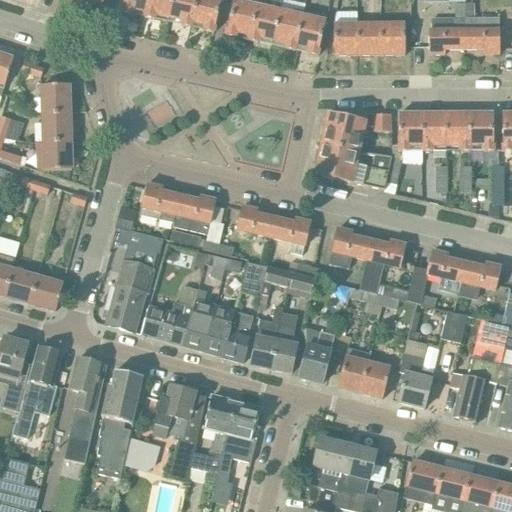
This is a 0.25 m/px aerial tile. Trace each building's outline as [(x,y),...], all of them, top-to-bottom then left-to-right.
[(148,0),(124,0),(121,13),(131,15),(132,10),(145,13),(144,18),(148,0)] [(148,0),(144,18),(154,21),(155,15),(168,18),(172,0),(148,0)] [(172,0),(168,18),(182,21),(181,27),(190,29),(196,0),(172,0)] [(196,0),(190,29),(191,29),(192,24),(205,27),(203,32),(213,34),(221,0),(196,0)] [(248,42),(257,0),(255,8),(233,3),(225,37),(235,39),(236,34),(249,37),(248,42)] [(272,42),(279,13),(282,0),(279,0),(257,0),(248,42),(258,44),(259,39),(272,42)] [(279,13),(272,42),(286,45),(285,50),(294,52),(304,6),(292,3),(289,15),(279,13)] [(455,20),(463,20),(463,5),(455,5),(455,20)] [(463,5),(463,20),(464,20),(463,33),(464,51),(483,51),(483,56),(499,56),(499,20),(474,20),(474,5),(463,5)] [(304,6),(294,52),(295,52),(296,47),(308,50),(307,55),(317,57),(325,23),(302,18),(305,6),(304,6)] [(392,26),(380,26),(381,57),(404,57),(404,27),(411,27),(411,14),(391,15),(392,26)] [(357,57),(357,26),(333,26),(334,57),(357,57)] [(357,57),(381,57),(380,26),(357,26),(357,57)] [(445,52),(464,51),(463,33),(428,33),(428,57),(445,56),(445,52)] [(13,60),(0,56),(0,98),(1,98),(5,85),(13,60)] [(43,70),(24,64),(21,72),(40,79),(43,70)] [(41,87),(42,116),(70,115),(69,86),(41,87)] [(511,114),(502,115),(502,151),(497,151),(497,163),(511,163),(511,154),(511,148),(511,147),(511,114)] [(43,144),(70,143),(70,115),(42,116),(43,144)] [(408,149),(422,149),(422,115),(398,115),(398,154),(408,154),(408,149)] [(422,115),(422,149),(422,154),(432,154),(432,149),(446,149),(446,115),(422,115)] [(469,148),(469,115),(446,115),(446,149),(459,149),(459,153),(468,153),(468,148),(469,148)] [(469,115),(469,148),(482,148),(482,153),(493,153),(493,115),(469,115)] [(327,116),(320,146),(359,155),(366,124),(327,116)] [(390,133),(390,116),(373,116),(373,133),(390,133)] [(2,118),(0,124),(0,139),(5,141),(6,139),(18,143),(23,125),(2,118)] [(5,141),(0,139),(0,160),(18,166),(21,157),(2,151),(5,141)] [(70,143),(43,144),(44,173),(71,172),(70,143)] [(359,155),(320,146),(313,176),(384,192),(386,183),(387,177),(391,162),(374,158),(372,166),(357,162),(359,155)] [(391,162),(387,177),(386,183),(395,185),(399,164),(391,162)] [(446,195),(446,168),(435,169),(435,195),(446,195)] [(469,169),(462,168),(461,194),(469,194),(469,169)] [(19,187),(33,192),(36,182),(22,178),(19,187)] [(36,182),(33,192),(47,196),(50,187),(36,182)] [(173,229),(180,198),(161,194),(163,189),(147,186),(139,217),(173,225),(172,229),(173,229)] [(86,199),(72,195),(70,204),(84,208),(86,199)] [(180,198),(173,229),(207,237),(207,236),(210,225),(211,222),(216,202),(200,198),(198,203),(180,198)] [(270,240),(275,221),(256,216),(258,212),(242,208),(236,232),(270,240)] [(294,225),(275,221),(270,240),(305,248),(311,224),(295,220),(294,225)] [(132,224),(119,221),(117,230),(120,230),(129,233),(132,224)] [(207,237),(206,242),(218,245),(223,226),(211,222),(210,225),(207,236),(207,237)] [(351,258),(366,262),(370,243),(352,239),(353,234),(337,230),(331,254),(328,266),(348,271),(351,258)] [(129,233),(121,231),(117,245),(157,256),(161,242),(129,233)] [(200,239),(172,232),(170,243),(197,250),(199,241),(200,239)] [(197,250),(197,251),(217,255),(219,245),(218,245),(206,242),(199,241),(197,250)] [(389,247),(370,243),(359,291),(377,296),(383,266),(400,270),(406,246),(390,243),(389,247)] [(234,249),(219,245),(217,255),(232,259),(234,249)] [(426,276),(461,285),(465,265),(447,261),(448,256),(432,252),(426,276)] [(204,266),(207,257),(197,254),(193,269),(203,272),(204,266)] [(12,272),(15,260),(0,255),(0,297),(4,298),(12,272)] [(204,266),(224,271),(227,260),(207,256),(207,257),(204,266)] [(227,260),(224,271),(239,274),(241,264),(227,260)] [(288,273),(290,274),(311,279),(314,269),(290,263),(288,273)] [(266,269),(246,264),(242,283),(263,287),(266,269)] [(154,271),(130,265),(123,288),(116,286),(105,327),(137,335),(154,271)] [(484,269),(465,265),(461,285),(458,298),(477,302),(480,289),(495,292),(496,287),(501,269),(485,265),(484,269)] [(287,290),(290,274),(288,273),(288,274),(266,269),(263,287),(261,296),(268,298),(270,286),(287,290)] [(314,269),(311,279),(315,280),(337,286),(339,275),(314,269)] [(4,298),(30,305),(37,279),(12,272),(4,298)] [(311,279),(290,274),(287,290),(286,294),(310,300),(313,290),(315,280),(311,279)] [(412,278),(406,303),(409,304),(434,310),(436,300),(423,297),(426,281),(412,278)] [(37,279),(30,305),(55,313),(63,286),(37,279)] [(391,299),(406,303),(409,293),(393,289),(391,299)] [(381,308),(383,298),(377,296),(359,291),(359,292),(351,290),(349,300),(381,308)] [(192,309),(181,348),(200,353),(213,310),(214,306),(203,303),(206,294),(197,291),(192,309)] [(502,327),(511,330),(511,295),(509,295),(504,317),(502,327)] [(406,303),(391,299),(383,298),(381,308),(396,311),(398,302),(409,304),(406,303)] [(181,348),(192,309),(173,304),(171,313),(149,307),(141,336),(181,348)] [(200,353),(221,359),(232,322),(234,312),(214,306),(213,310),(200,353)] [(250,367),(270,371),(276,343),(283,309),(275,308),(272,324),(260,321),(250,367)] [(283,309),(276,343),(270,371),(290,376),(296,347),(290,346),(296,317),(282,315),(283,309)] [(237,313),(234,312),(232,322),(221,359),(243,365),(248,346),(251,335),(247,335),(249,326),(252,318),(236,313),(237,313)] [(457,316),(447,314),(441,341),(460,346),(466,319),(457,316)] [(489,314),(486,324),(502,327),(504,317),(489,314)] [(475,347),(504,354),(511,330),(502,327),(501,328),(482,323),(475,347)] [(504,354),(501,367),(500,367),(497,385),(508,388),(497,429),(511,433),(511,330),(504,354)] [(410,333),(407,341),(417,343),(419,335),(410,333)] [(320,334),(316,349),(307,346),(307,347),(298,379),(322,385),(330,353),(334,338),(320,334)] [(23,391),(28,371),(27,371),(27,373),(20,371),(27,346),(4,340),(0,353),(0,375),(9,378),(7,386),(1,407),(17,412),(23,391)] [(60,355),(39,349),(30,381),(27,380),(22,399),(15,425),(28,429),(36,400),(41,384),(52,387),(60,355)] [(337,389),(359,395),(366,365),(369,355),(347,349),(337,389)] [(423,361),(404,356),(399,374),(405,376),(398,404),(423,411),(431,381),(419,378),(423,361)] [(103,367),(77,360),(69,391),(79,393),(64,461),(84,466),(102,383),(99,382),(103,367)] [(477,424),(488,382),(497,385),(500,367),(472,360),(468,377),(466,377),(464,376),(453,418),(477,424)] [(359,395),(382,400),(390,371),(366,365),(359,395)] [(140,378),(114,372),(111,387),(108,386),(101,419),(103,419),(99,438),(101,439),(97,457),(100,458),(96,476),(120,481),(123,467),(129,439),(131,432),(123,430),(125,424),(132,426),(143,379),(139,379),(140,378)] [(196,393),(169,386),(165,402),(161,401),(157,416),(158,416),(153,436),(166,439),(167,436),(179,439),(168,480),(187,485),(206,399),(195,396),(196,393)] [(211,398),(203,432),(215,435),(207,472),(218,474),(219,475),(235,404),(211,398)] [(218,474),(218,475),(228,478),(232,460),(251,465),(256,442),(252,441),(260,410),(254,408),(235,404),(219,475),(218,474)] [(129,439),(123,467),(146,473),(155,468),(160,448),(129,439)] [(347,447),(321,441),(314,468),(321,476),(318,489),(336,493),(340,474),(347,447)] [(347,447),(340,474),(336,493),(355,498),(351,511),(363,511),(366,498),(363,498),(367,481),(368,481),(375,454),(347,447)] [(434,494),(440,471),(412,463),(406,487),(403,498),(431,505),(434,494)] [(459,511),(468,478),(440,471),(434,494),(450,499),(446,511),(459,511)] [(491,511),(492,509),(498,485),(468,478),(459,511),(491,511)] [(0,481),(0,511),(33,511),(39,491),(0,481)] [(511,511),(511,488),(498,485),(492,509),(503,511),(511,511)] [(306,502),(332,508),(336,493),(318,489),(310,487),(306,502)] [(336,493),(332,508),(335,509),(349,511),(351,511),(355,498),(336,493)] [(394,511),(396,500),(376,495),(375,500),(366,498),(363,511),(394,511)]
